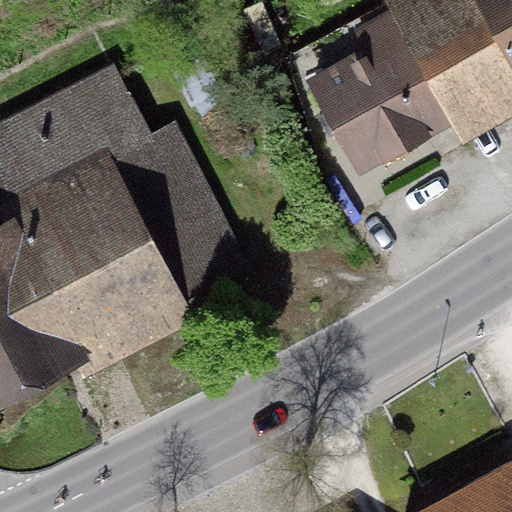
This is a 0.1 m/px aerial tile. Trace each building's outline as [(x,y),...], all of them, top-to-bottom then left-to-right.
[(445,115),(511,77),(511,69),(474,0),(382,0),(391,17),(444,114),(445,115)] [(511,0),(474,0),(511,69),(511,0)] [(352,164),(444,114),(391,17),(363,32),(375,53),(310,89),(352,164)] [(67,349),(206,278),(172,213),(176,211),(133,130),(0,198),(0,217),(7,230),(0,233),(0,387),(69,352),(67,349)] [(511,511),(511,472),(435,511),(511,511)]
